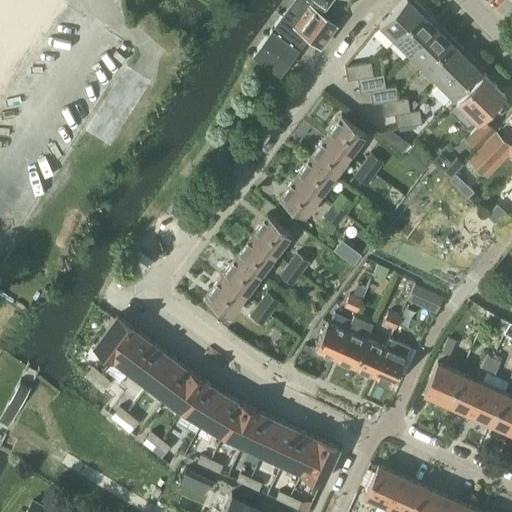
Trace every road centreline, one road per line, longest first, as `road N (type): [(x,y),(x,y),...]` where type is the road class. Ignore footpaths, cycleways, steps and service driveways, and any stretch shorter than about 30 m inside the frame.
road 1 (residential): [(385,425),(266,372),(157,296),(159,274),(377,0)]
road 2 (residential): [(385,425),(444,316),(511,229)]
road 3 (residential): [(511,482),(385,425)]
